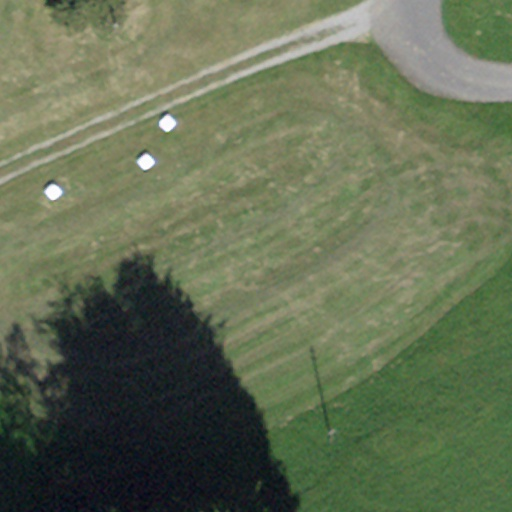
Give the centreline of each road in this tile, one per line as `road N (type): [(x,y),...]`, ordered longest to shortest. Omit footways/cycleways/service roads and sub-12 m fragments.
road 1 (track): [(413,3),(0,183)]
road 2 (residential): [(511,93),(452,99),(415,48),(415,0)]
